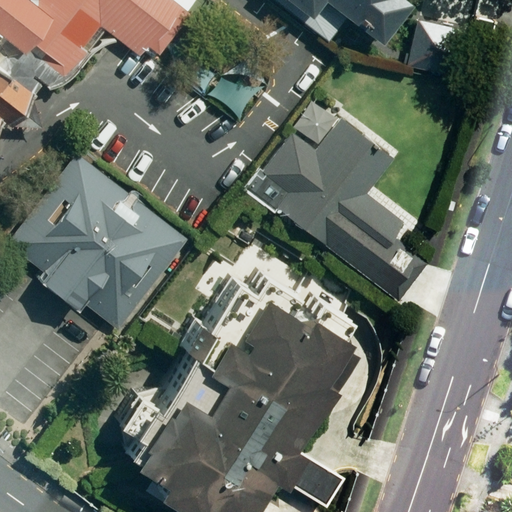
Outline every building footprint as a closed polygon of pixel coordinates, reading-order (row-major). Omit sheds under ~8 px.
[(0,0),(0,115),(6,120),(39,78),(55,91),(105,28),(138,55),(147,44),(158,52),(190,11),(175,0),(0,0)] [(271,0),(294,18),(308,0),(311,0),(367,43),(399,2),(396,0),(271,0)] [(453,25),(410,17),(401,64),(444,72),(453,25)] [(270,200),(394,299),(426,258),(389,228),(398,216),(362,188),(392,151),(341,111),(311,148),(288,130),(256,170),(279,188),(270,200)] [(185,237),(74,149),(3,238),(114,326),(185,237)] [(272,189),(253,174),(244,186),(262,201),(272,189)] [(281,434),(342,339),(244,276),(192,357),(209,368),(189,398),(158,378),(113,448),(212,511),(230,511),(262,463),(320,500),(339,471),(281,434)]
